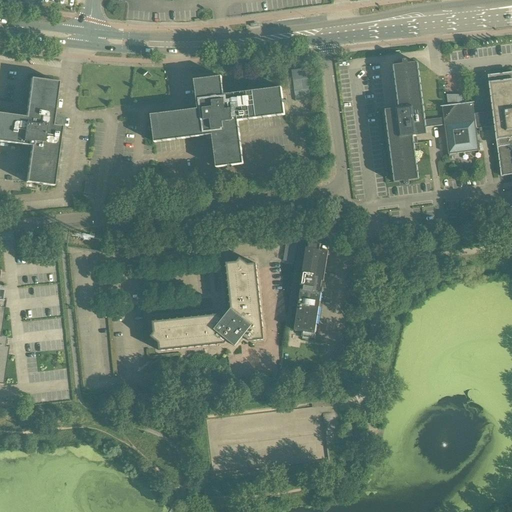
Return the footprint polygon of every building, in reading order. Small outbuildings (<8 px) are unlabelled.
[(399,109),(385,110),(394,183),(418,180),(413,137),(427,135),(426,128),(444,125),(448,155),(479,151),(476,129),(494,126),(500,176),(511,174),(511,71),(487,75),(492,111),(474,114),(472,103),(442,107),(443,118),(425,120),(417,63),(393,66),(399,109)] [(292,69),(296,100),(311,99),(306,68),(292,69)] [(198,109),(151,115),(154,142),(212,135),(216,168),(244,164),(238,121),(285,115),(281,88),(224,95),(221,77),(194,80),(196,95),(191,96),(192,103),(197,102),(198,109)] [(53,187),(62,121),(53,120),(58,83),(31,79),(25,118),(0,114),(0,142),(31,146),(26,183),(53,187)] [(85,182),(84,193),(91,194),(91,192),(91,190),(92,190),(92,186),(92,183),(93,183),(85,182)] [(464,209),(458,210),(459,223),(466,222),(464,209)] [(300,286),(304,286),(303,290),(300,290),(300,291),(294,329),(294,330),(294,331),(302,332),(301,337),(307,338),(315,339),(322,288),(323,282),(328,251),(319,250),(320,245),(309,243),(308,248),(306,248),(300,286)] [(154,333),(151,337),(159,344),(159,351),(225,344),(228,341),(235,347),(243,338),(249,342),(264,340),(256,264),(248,265),(240,258),(237,262),(226,264),(230,310),(223,319),(218,315),(153,322),(154,333)] [(350,288),(349,273),(331,273),(332,280),(330,280),(330,289),(350,288)] [(35,298),(36,289),(26,289),(25,298),(35,298)]
